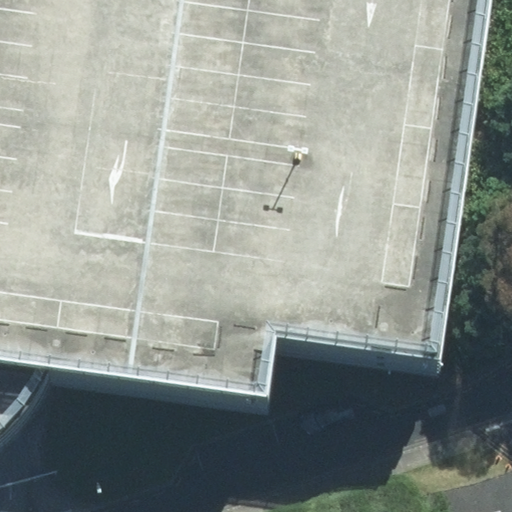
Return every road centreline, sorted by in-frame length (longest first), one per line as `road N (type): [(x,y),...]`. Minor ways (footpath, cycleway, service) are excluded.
road 1 (unknown): [(76,276),(308,312),(337,310),(362,291),(379,247),(414,0)]
road 2 (unknown): [(116,0),(76,276)]
